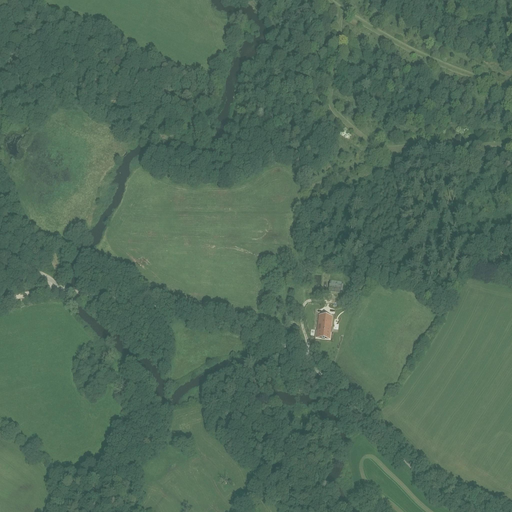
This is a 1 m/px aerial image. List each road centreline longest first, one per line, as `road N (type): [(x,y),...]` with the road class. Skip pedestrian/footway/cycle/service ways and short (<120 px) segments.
road 1 (unclassified): [(485,511),(431,485),(293,348),(183,312),(56,289)]
road 2 (track): [(337,56),(332,110),(379,150),(511,147)]
road 3 (track): [(511,93),(394,41),(331,0)]
